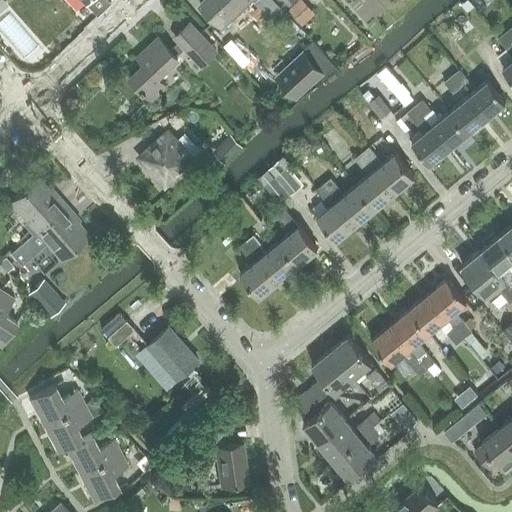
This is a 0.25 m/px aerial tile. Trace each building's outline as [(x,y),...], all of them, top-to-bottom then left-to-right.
[(108,0),(88,0),(87,1),(98,13),(110,1),(108,0)] [(247,0),(202,0),(199,3),(221,26),(247,0)] [(271,0),(255,0),(254,1),(253,3),(256,7),(249,14),(264,28),(281,11),(279,9),(280,8),(271,0)] [(276,0),(286,10),(296,0),(276,0)] [(202,32),(191,20),(176,34),(181,40),(173,49),(160,35),(139,55),(146,62),(132,75),(154,99),(168,85),(159,76),(179,57),(178,55),(187,46),(204,64),(214,54),(198,36),(202,32)] [(507,48),(511,43),(511,38),(506,31),(498,37),(507,48)] [(307,56),(280,81),(293,96),(321,71),(307,56)] [(511,77),(511,59),(503,67),(511,77)] [(456,70),(451,74),(486,116),(505,101),(488,80),(474,91),(456,70)] [(486,116),(451,74),(441,82),(460,103),(450,111),(467,132),(486,116)] [(382,118),(391,110),(379,94),(369,102),(382,118)] [(421,100),(414,105),(423,117),(430,111),(421,100)] [(367,102),(356,111),(370,128),(381,119),(367,102)] [(413,124),(423,117),(414,105),(404,113),(406,114),(397,121),(399,124),(408,118),(413,124)] [(448,147),(467,132),(450,111),(431,126),(448,147)] [(229,151),(246,133),(229,117),(212,136),(229,151)] [(429,163),(448,147),(431,126),(412,142),(429,163)] [(193,159),(168,132),(140,157),(165,185),(193,159)] [(362,152),(394,191),(414,175),(395,152),(381,164),(376,159),(378,157),(369,146),(362,152)] [(375,208),(394,191),(362,152),(354,158),(364,170),(365,169),(369,173),(355,184),(375,208)] [(284,156),(269,169),(291,195),(306,182),(284,156)] [(291,195),(269,169),(258,177),(280,204),(291,195)] [(11,200),(28,219),(21,225),(29,234),(66,203),(57,192),(54,195),(38,176),(11,200)] [(375,208),(355,184),(342,195),(338,190),(340,189),(331,177),(323,183),(356,223),(375,208)] [(336,239),(356,223),(323,183),(316,189),(325,201),(326,199),(330,205),(317,216),(336,239)] [(66,203),(29,234),(15,247),(23,257),(44,238),(61,257),(88,233),(71,214),(74,212),(66,203)] [(277,241),(296,264),(317,248),(284,209),(276,215),(285,226),(287,225),(291,230),(277,241)] [(511,225),(499,236),(511,250),(511,225)] [(296,264),(277,241),(264,252),(259,247),(261,245),(252,235),(245,241),(276,280),(296,264)] [(511,250),(499,236),(481,250),(499,272),(511,288),(511,250)] [(257,295),(276,280),(245,241),(237,247),(246,257),(247,256),(252,262),(239,273),(257,295)] [(511,288),(499,272),(481,250),(462,266),(491,301),(501,292),(510,303),(511,301),(511,288)] [(48,265),(30,284),(61,312),(79,294),(48,265)] [(447,278),(428,294),(481,359),(487,355),(470,333),(476,328),(468,318),(462,323),(454,312),(466,302),(447,278)] [(0,290),(0,345),(1,346),(17,322),(4,314),(14,299),(0,290)] [(481,359),(428,294),(409,309),(428,333),(438,325),(454,346),(461,340),(478,362),(481,359)] [(428,333),(409,309),(390,325),(433,377),(441,372),(417,342),(428,333)] [(128,319),(108,336),(116,346),(136,329),(128,319)] [(433,377),(390,325),(371,340),(390,364),(401,355),(424,385),(433,377)] [(198,360),(169,326),(148,345),(177,379),(198,360)] [(347,334),(329,349),(352,377),(361,369),(372,382),(381,374),(347,334)] [(334,391),(352,377),(329,349),(311,364),(323,378),(311,388),(313,391),(333,397),(335,399),(338,396),(334,391)] [(455,382),(460,389),(475,377),(469,370),(455,382)] [(43,426),(85,405),(77,391),(62,399),(55,386),(30,399),(43,426)] [(332,402),(335,399),(333,397),(313,391),(311,388),(306,391),(322,410),(312,418),(311,417),(302,425),(317,443),(346,419),(332,402)] [(322,410),(306,391),(297,399),(311,417),(312,418),(322,410)] [(57,453),(66,448),(65,448),(83,439),(82,439),(76,427),(92,419),(85,405),(43,426),(57,453)] [(332,460),(372,427),(379,421),(373,412),(354,428),(346,419),(317,443),(332,460)] [(452,444),(461,436),(471,428),(462,418),(443,433),(452,444)] [(511,418),(499,430),(511,445),(511,418)] [(372,427),(332,460),(347,479),(376,455),(367,445),(379,435),(372,427)] [(505,474),(511,468),(511,445),(499,430),(481,444),(482,446),(474,452),(489,471),(498,464),(505,474)] [(224,433),(199,436),(202,453),(215,451),(221,486),(247,482),(241,443),(226,445),(224,433)] [(91,434),(82,439),(83,439),(65,448),(66,448),(79,474),(120,453),(113,439),(98,447),(91,434)] [(120,453),(79,474),(94,502),(120,489),(112,474),(127,466),(120,453)] [(430,511),(437,506),(420,486),(390,511),(430,511)] [(51,511),(68,511),(61,503),(51,511)]
